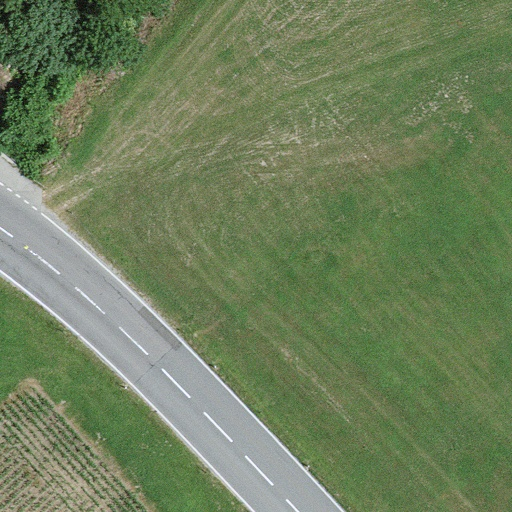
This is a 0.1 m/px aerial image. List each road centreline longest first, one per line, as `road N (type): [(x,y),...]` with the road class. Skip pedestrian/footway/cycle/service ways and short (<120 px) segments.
road 1 (track): [(55,275),(255,72),(376,0)]
road 2 (secondary): [(0,239),(152,358),(295,511)]
